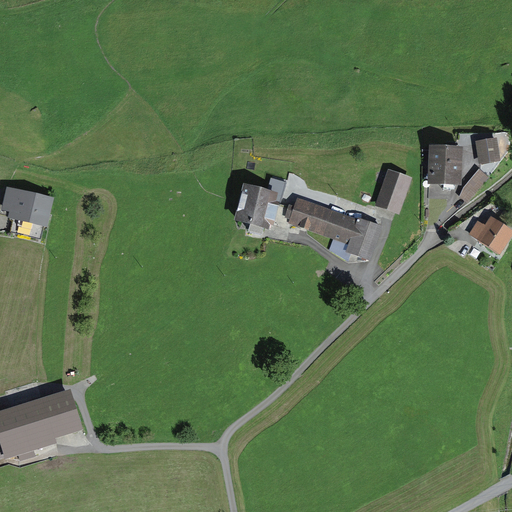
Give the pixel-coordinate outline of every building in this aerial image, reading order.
[(497,139),(475,143),(478,166),(500,162),(497,139)] [(463,148),(429,148),(428,185),(461,187),(463,148)] [(489,178),(479,170),(464,188),(459,198),(468,204),(489,178)] [(412,180),(388,171),(375,207),(399,216),(412,180)] [(234,222),(268,232),(278,196),(244,186),(234,222)] [(8,227),(42,236),(51,204),(16,195),(8,227)] [(346,254),(370,262),(382,229),(297,198),(288,224),(349,246),(346,254)] [(472,235),(498,253),(511,235),(490,221),(485,229),(479,225),(472,235)] [(56,440),(83,431),(70,392),(0,412),(0,462),(58,445),(56,440)]
